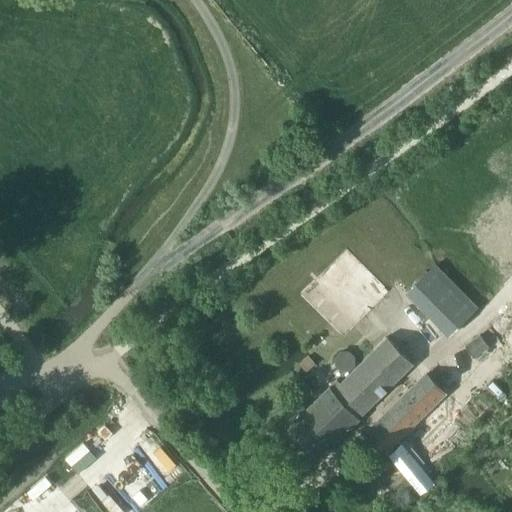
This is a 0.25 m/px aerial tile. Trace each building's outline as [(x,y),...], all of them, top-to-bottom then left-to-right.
[(479,233),(479,235),(480,237),(480,238),(481,240),(483,244),(486,247),(487,248),(489,249),(490,250),(492,251),(494,252),(496,253),(499,253),(501,253),(505,253),(509,252),(511,250),(511,210),(510,210),(508,209),(506,208),(504,208),(500,208),(498,208),(494,209),(493,210),(489,212),(487,213),(486,214),(485,216),(483,217),(481,221),(481,223),(480,225),(479,227),(479,229),(479,231),(479,233)] [(340,319),(375,283),(357,265),(322,300),(340,319)] [(409,296),(448,334),(475,308),(437,269),(409,296)] [(466,346),(481,365),(495,354),(506,345),(492,327),(466,346)] [(290,427),(320,457),(413,364),(386,337),(341,382),(337,379),(290,427)] [(336,365),(341,370),(349,370),(355,365),(355,357),(349,352),(341,352),(336,357),(336,365)] [(370,430),(388,449),(444,392),(425,374),(370,430)] [(427,475),(499,404),(486,391),(467,410),(454,397),(404,446),(401,443),(389,455),(421,494),(433,482),(427,475)]
